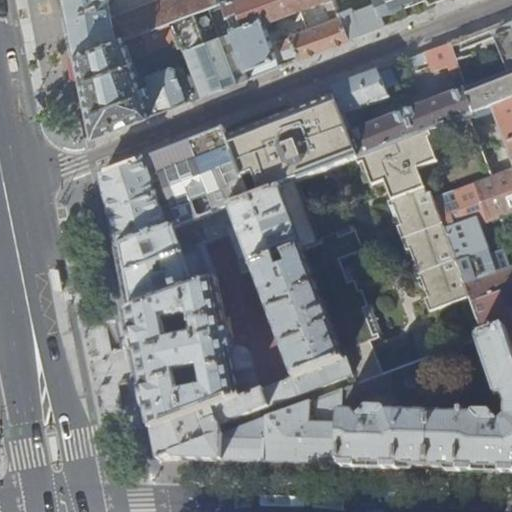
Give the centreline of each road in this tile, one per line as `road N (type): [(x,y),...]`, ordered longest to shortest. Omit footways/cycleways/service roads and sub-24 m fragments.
road 1 (residential): [(502,0),(3,191)]
road 2 (primary): [(3,191),(64,509)]
road 3 (unknown): [(160,146),(256,344)]
